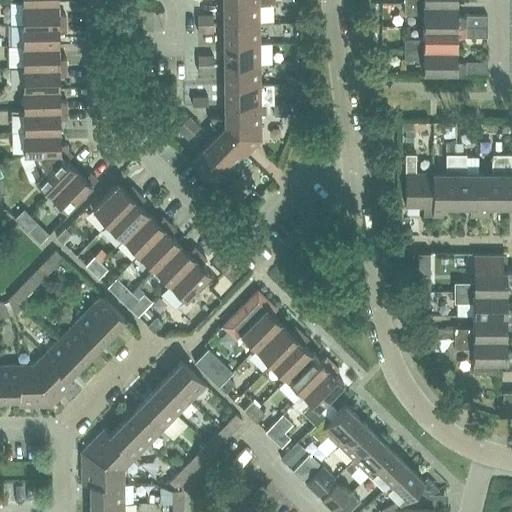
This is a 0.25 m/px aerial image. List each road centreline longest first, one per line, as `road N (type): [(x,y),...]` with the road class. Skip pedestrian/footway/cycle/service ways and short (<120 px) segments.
road 1 (residential): [(348,161),(310,168),(231,250),(150,171),(86,140),(85,0)]
road 2 (unclassified): [(474,449),(433,430),(389,373),(362,273),(348,161)]
road 3 (residential): [(348,161),(329,0)]
road 4 (residential): [(139,346),(51,428)]
